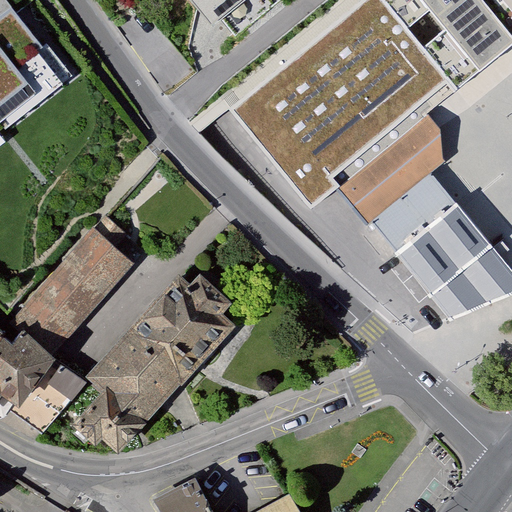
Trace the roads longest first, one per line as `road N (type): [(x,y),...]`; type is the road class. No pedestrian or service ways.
road 1 (tertiary): [(78,0),(164,117),(409,370)]
road 2 (tertiary): [(83,477),(161,469),(409,370)]
road 3 (tertiary): [(409,370),(501,466)]
